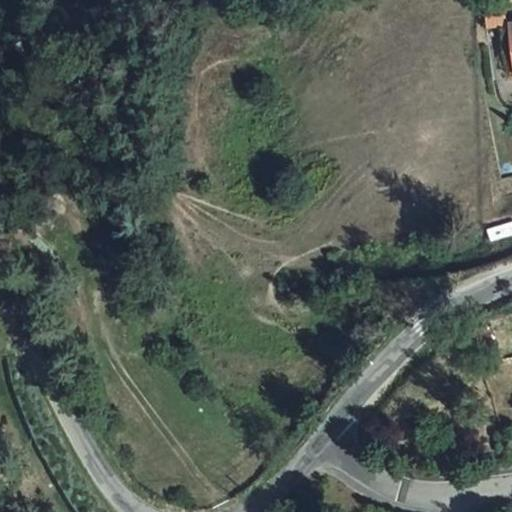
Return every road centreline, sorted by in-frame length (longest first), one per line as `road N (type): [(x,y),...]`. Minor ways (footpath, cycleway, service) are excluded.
road 1 (unclassified): [(0,297),(37,340),(100,472),(134,511)]
road 2 (unclassified): [(323,439),(422,324),(511,278)]
road 3 (residential): [(323,439),(371,483),(429,500),(511,490)]
road 4 (residential): [(0,55),(104,5),(154,0)]
